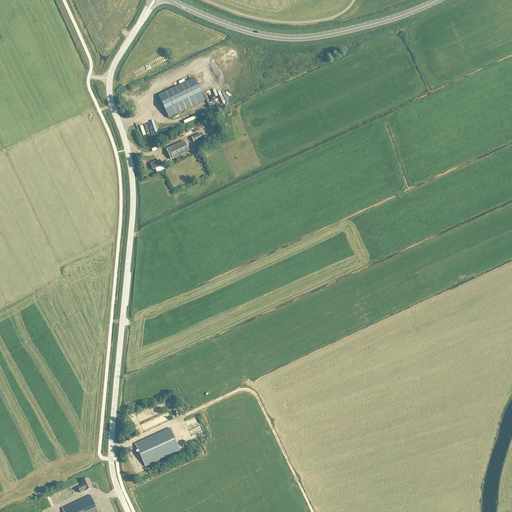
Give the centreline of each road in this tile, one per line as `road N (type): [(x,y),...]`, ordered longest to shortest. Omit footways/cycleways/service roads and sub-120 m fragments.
road 1 (tertiary): [(127,511),(111,445),(132,190),(109,79),(155,0)]
road 2 (track): [(311,511),(252,392),(239,390),(111,445)]
road 3 (secondary): [(170,0),(227,25),(301,38),(438,0)]
